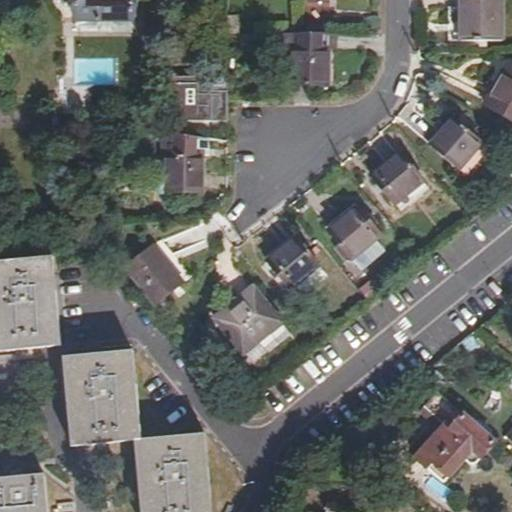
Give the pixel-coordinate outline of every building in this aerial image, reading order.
[(71,0),(72,20),(131,21),(130,0),(71,0)] [(499,44),(498,0),(458,0),(459,44),(499,44)] [(328,50),(329,35),(284,34),(284,49),(292,50),(291,86),(327,87),(328,50)] [(336,35),(329,35),(328,50),(336,50),(336,35)] [(511,120),(511,71),(505,67),(484,106),(511,120)] [(205,132),(206,102),(180,102),(179,131),(205,132)] [(481,142),(454,118),(428,145),(454,169),(481,142)] [(206,155),(207,138),(161,133),(162,194),(201,193),(200,155),(206,155)] [(428,186),(400,150),(370,173),(399,209),(428,186)] [(379,233),(357,205),(326,229),(358,268),(381,250),(373,239),(379,233)] [(324,275),(293,236),(264,260),(285,286),(289,284),(298,294),(324,275)] [(119,266),(150,303),(180,278),(150,241),(119,266)] [(0,348),(58,343),(49,255),(0,260),(0,348)] [(212,314),(241,348),(257,337),(263,346),(284,329),(251,284),(212,314)] [(257,337),(241,348),(249,358),(263,346),(257,337)] [(141,439),(131,348),(62,356),(72,446),(134,440),(141,511),(212,511),(204,432),(141,439)] [(496,443),(440,393),(420,415),(433,428),(439,422),(445,427),(416,459),(428,471),(435,465),(450,479),(465,463),(470,467),(477,465),(496,443)] [(0,511),(47,511),(45,475),(0,479),(0,511)]
